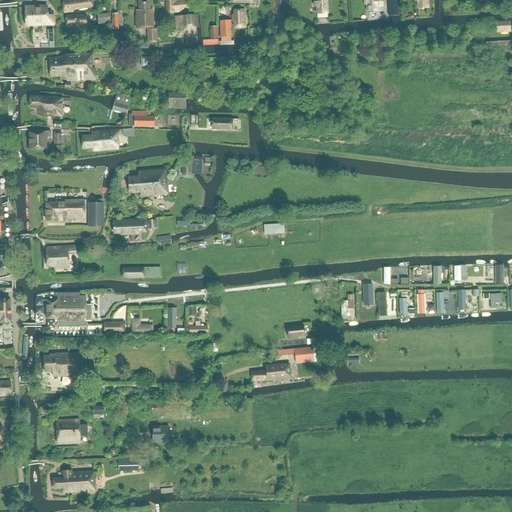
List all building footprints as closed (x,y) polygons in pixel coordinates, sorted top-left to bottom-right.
[(93,7),(91,0),(73,0),(62,2),(64,13),(73,12),(73,10),(93,7)] [(189,12),(187,0),(165,0),(166,12),(178,12),(178,13),(189,12)] [(327,13),(326,0),(315,0),(317,14),(327,13)] [(366,0),(367,11),(377,11),(377,7),(382,7),(381,0),(366,0)] [(428,8),(427,0),(416,0),(417,9),(428,8)] [(150,9),(149,1),(138,1),(139,10),(136,10),(136,16),(135,16),(136,28),(153,28),(152,9),(150,9)] [(54,24),(53,15),(47,15),(47,7),(37,6),(25,7),(26,26),(54,24)] [(231,37),(230,27),(232,27),(232,28),(245,28),(244,9),(233,10),(233,16),(231,16),(231,20),(220,21),(220,37),(231,37)] [(110,23),(109,12),(109,11),(97,13),(98,25),(110,23)] [(86,26),(86,15),(75,15),(75,16),(66,16),(67,26),(79,26),(86,26)] [(195,36),(193,15),(175,16),(177,37),(195,36)] [(508,22),(496,23),(497,32),(509,31),(508,22)] [(146,28),(147,42),(157,42),(156,28),(146,28)] [(95,79),(93,54),(65,55),(60,58),(49,59),(50,77),(66,76),(67,81),(95,79)] [(149,58),(141,58),(141,67),(149,67),(149,58)] [(168,109),(186,109),(185,91),(177,91),(177,92),(168,92),(168,109)] [(62,98),(40,96),(29,97),(30,108),(39,107),(39,112),(42,112),(42,115),(62,116),(62,98)] [(112,110),(126,114),(128,105),(114,102),(112,110)] [(130,127),(134,127),(154,127),(154,117),(147,116),(146,112),(131,111),(131,113),(130,113),(130,127)] [(212,129),(232,129),(232,119),(212,118),(212,129)] [(121,137),(120,130),(92,132),(93,135),(82,136),(83,148),(93,148),(93,151),(118,149),(117,137),(121,137)] [(50,150),(50,143),(50,131),(29,132),(30,150),(50,150)] [(53,134),(53,143),(53,145),(60,145),(61,144),(61,133),(53,133),(53,134)] [(182,160),(182,164),(181,175),(190,176),(190,173),(198,174),(199,161),(191,161),(182,160)] [(238,162),(231,167),(238,174),(244,169),(238,162)] [(167,194),(165,169),(139,172),(139,176),(128,177),(129,193),(140,192),(141,196),(167,194)] [(64,220),(64,218),(84,218),(84,200),(56,200),(56,203),(46,203),(46,220),(64,220)] [(88,227),(104,227),(104,203),(88,203),(88,227)] [(146,228),(146,220),(113,222),(113,232),(121,231),(121,234),(138,233),(138,229),(146,228)] [(148,220),(148,229),(156,228),(155,220),(148,220)] [(284,225),(263,226),(264,236),(284,235),(284,225)] [(156,238),(157,242),(157,246),(171,243),(170,236),(156,238)] [(76,254),(75,246),(46,248),(47,267),(60,266),(60,268),(68,268),(68,254),(76,254)] [(503,266),(495,266),(495,285),(504,285),(503,266)] [(441,267),(433,267),(433,284),(441,284),(441,267)] [(488,270),(488,267),(476,267),(476,280),(494,280),(494,270),(488,270)] [(123,278),(143,278),(143,268),(123,268),(123,278)] [(160,268),(143,268),(143,278),(160,277),(160,268)] [(373,305),(372,284),(363,285),(363,305),(373,305)] [(465,290),(457,290),(458,311),(466,311),(465,290)] [(426,315),(425,295),(424,295),(424,291),(418,292),(418,296),(417,296),(418,315),(426,315)] [(443,294),(436,294),(437,316),(444,315),(444,299),(449,298),(449,292),(443,292),(443,294)] [(501,293),(483,294),(483,301),(490,300),(490,309),(496,309),(496,303),(502,303),(501,293)] [(387,317),(386,294),(378,294),(378,317),(387,317)] [(86,321),(86,296),(60,297),(60,300),(47,300),(47,318),(58,318),(58,321),(64,321),(86,321)] [(347,302),(341,302),(341,319),(347,319),(347,310),(354,310),(354,296),(347,296),(347,302)] [(0,322),(11,322),(10,299),(0,299),(0,322)] [(176,330),(176,309),(168,309),(168,336),(174,336),(174,330),(176,330)] [(140,319),(131,319),(131,333),(153,333),(153,325),(140,325),(140,319)] [(104,333),(124,333),(124,323),(104,323),(104,333)] [(304,336),(303,325),(287,327),(288,337),(304,336)] [(294,349),(295,362),(307,361),(306,348),(294,349)] [(81,375),(81,353),(55,353),(55,356),(44,356),(45,371),(59,371),(59,376),(76,375),(81,375)] [(85,357),(85,374),(94,374),(93,357),(85,357)] [(252,381),(290,378),(289,364),(265,366),(266,371),(251,372),(252,381)] [(11,392),(10,381),(0,381),(0,394),(5,394),(5,392),(11,392)] [(212,386),(212,387),(212,393),(228,392),(227,384),(212,386)] [(152,413),(166,412),(166,403),(152,403),(152,413)] [(104,406),(92,406),(92,415),(104,414),(104,406)] [(80,442),(79,439),(86,438),(86,425),(79,425),(79,420),(56,421),(57,443),(80,442)] [(169,441),(169,426),(152,427),(152,442),(169,441)] [(118,471),(138,471),(138,459),(118,460),(118,471)] [(94,480),(94,471),(71,473),(71,470),(63,471),(63,478),(53,478),(53,488),(63,488),(64,492),(85,491),(85,480),(94,480)]
